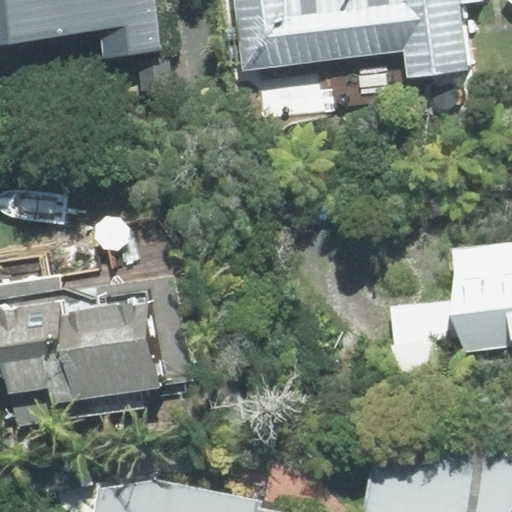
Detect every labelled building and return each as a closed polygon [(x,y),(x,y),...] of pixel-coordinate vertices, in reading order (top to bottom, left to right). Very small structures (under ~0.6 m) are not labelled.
[(171,42),(165,0),(0,0),(0,36),(90,24),(93,52),(171,42)] [(242,0),(251,65),(413,44),(416,70),(475,62),(466,0),(242,0)] [(511,239),(461,246),(467,297),(395,306),(403,370),(444,365),(440,334),(471,330),(473,347),(511,342),(511,239)] [(184,265),(5,291),(24,418),(152,399),(149,382),(200,375),(184,265)] [(511,511),(511,445),(388,422),(371,511),(511,511)] [(261,511),(264,497),(161,478),(108,481),(102,511),(261,511)]
